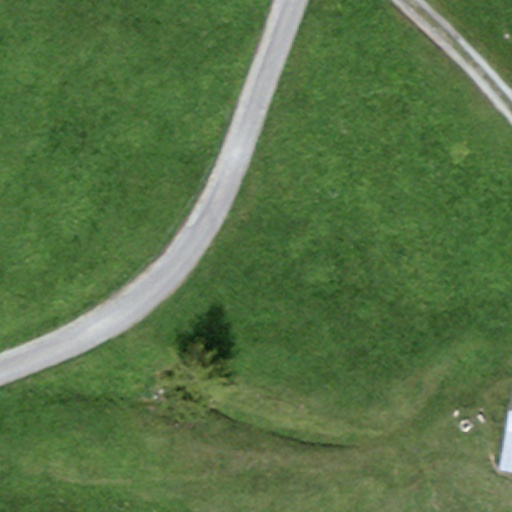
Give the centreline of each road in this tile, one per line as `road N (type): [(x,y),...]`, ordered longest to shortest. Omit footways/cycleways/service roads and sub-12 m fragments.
road 1 (track): [(0,366),(141,302),(194,245),(292,0)]
road 2 (track): [(511,114),(405,0)]
